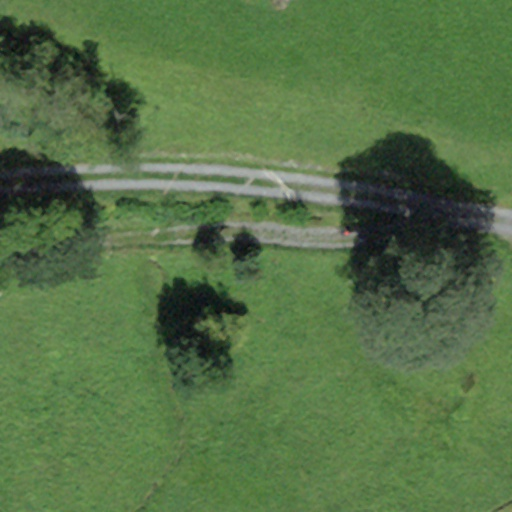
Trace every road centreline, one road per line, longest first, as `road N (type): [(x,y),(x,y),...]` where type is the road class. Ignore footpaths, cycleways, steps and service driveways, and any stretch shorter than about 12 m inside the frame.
road 1 (track): [(489,215),(313,241),(163,228),(70,239),(0,261)]
road 2 (track): [(0,182),(237,176),(489,215)]
